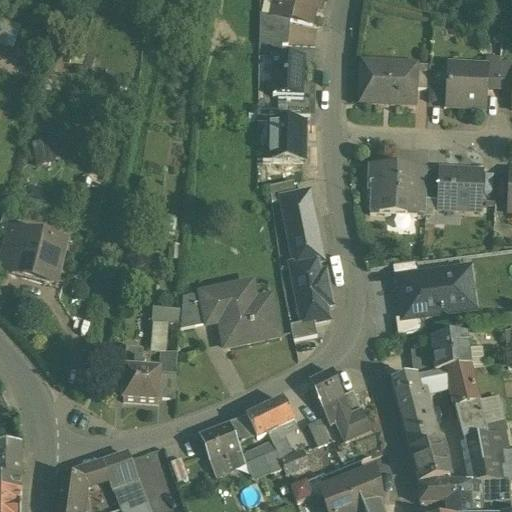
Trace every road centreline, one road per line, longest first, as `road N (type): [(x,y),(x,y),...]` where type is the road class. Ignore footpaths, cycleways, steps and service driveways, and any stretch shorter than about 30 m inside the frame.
road 1 (residential): [(348,337),(324,363),(245,407),(164,435),(39,448)]
road 2 (residential): [(329,135),(351,268),(348,337)]
road 3 (residential): [(348,337),(368,351),(407,511)]
road 4 (residential): [(329,135),(511,137)]
road 5 (residential): [(342,0),(329,135)]
